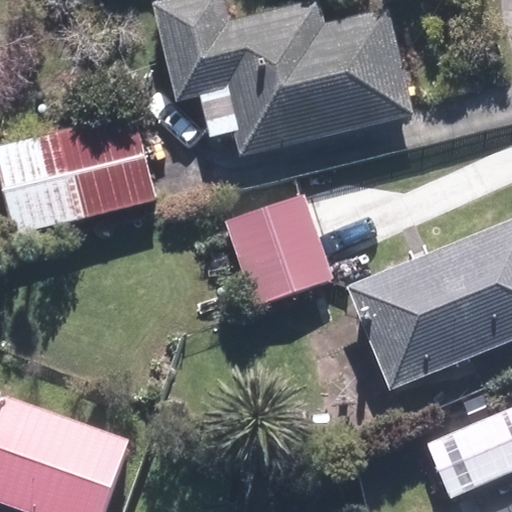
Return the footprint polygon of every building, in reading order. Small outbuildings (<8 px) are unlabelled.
[(206,98),(213,139),(250,133),(253,152),(422,122),(402,7),(333,19),(330,1),(242,17),(239,0),(166,0),(184,102),(206,98)] [(21,230),(176,192),(155,106),(0,144),(21,230)] [(310,195),(233,223),(263,308),(341,281),(310,195)] [(511,220),(356,282),(397,388),(511,342),(511,220)] [(116,511),(145,438),(19,390),(13,405),(0,400),(0,501),(27,511),(116,511)] [(511,410),(433,443),(455,497),(511,473),(511,410)]
